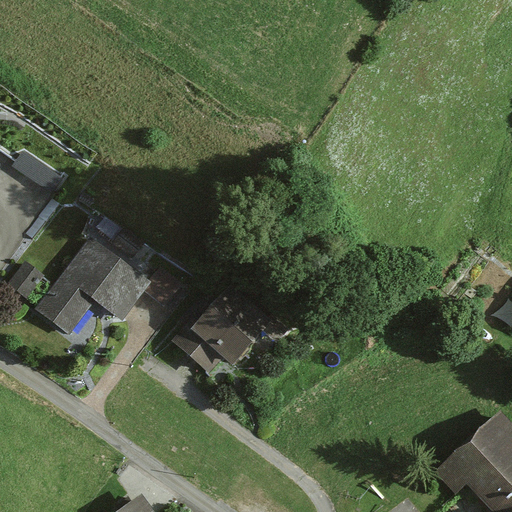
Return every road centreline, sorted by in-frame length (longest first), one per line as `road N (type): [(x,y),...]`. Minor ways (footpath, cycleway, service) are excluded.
road 1 (unclassified): [(0,357),(215,511)]
road 2 (residential): [(150,369),(299,476),(327,511)]
